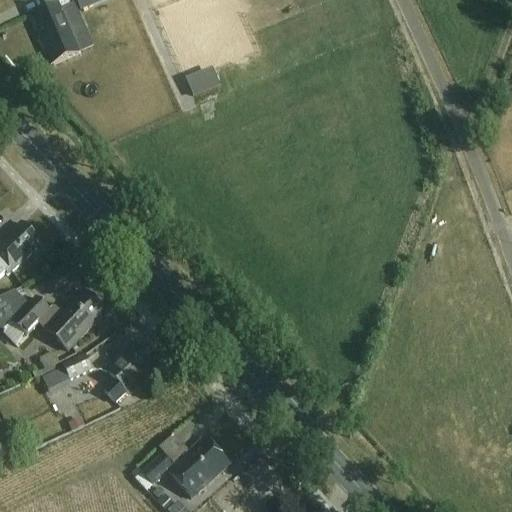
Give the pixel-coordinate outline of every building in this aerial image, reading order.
[(68,6),(65,0),(40,0),(44,9),(30,15),(51,65),(77,54),(59,10),(68,6)] [(74,0),(80,13),(110,0),(74,0)] [(35,240),(19,223),(0,240),(0,275),(4,272),(6,274),(34,248),(31,244),(35,240)] [(99,307),(83,291),(56,321),(47,314),(49,312),(34,298),(12,323),(26,337),(39,323),(68,350),(99,316),(95,312),(99,307)] [(156,366),(139,347),(133,352),(130,348),(106,370),(116,380),(103,392),(115,404),(156,366)] [(92,372),(85,356),(63,366),(69,382),(92,372)] [(65,389),(61,381),(39,391),(53,423),(104,402),(93,377),(65,389)] [(227,465),(204,439),(173,467),(160,453),(133,478),(145,492),(168,471),(191,497),(227,465)] [(139,509),(151,498),(139,485),(127,496),(139,509)] [(156,511),(169,511),(160,499),(151,506),(156,511)]
